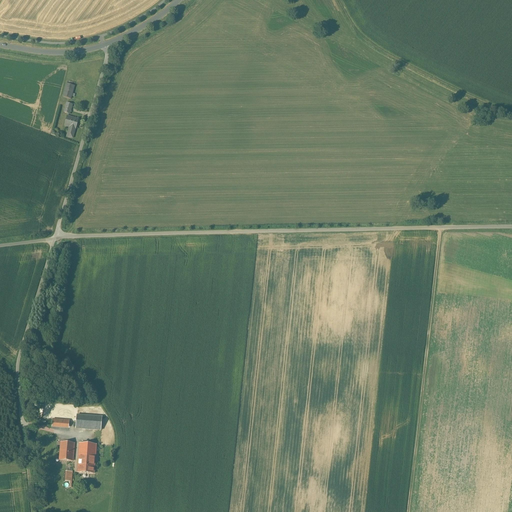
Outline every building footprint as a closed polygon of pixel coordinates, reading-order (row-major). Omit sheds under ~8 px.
[(74,86),(67,84),(63,97),(70,99),(74,86)] [(72,105),(67,103),(64,112),(69,114),(72,105)] [(78,120),(67,116),(65,124),(70,126),(67,136),(72,138),(75,129),(76,129),(78,120)] [(102,417),(77,415),(76,429),(101,430),(102,417)] [(68,428),(69,419),(52,419),(51,427),(68,428)] [(74,443),(61,442),(60,460),(73,461),(74,443)] [(80,444),(79,461),(86,462),(86,460),(94,461),(95,445),(80,444)] [(79,461),(78,473),(94,474),(94,461),(86,460),(86,462),(79,461)]
